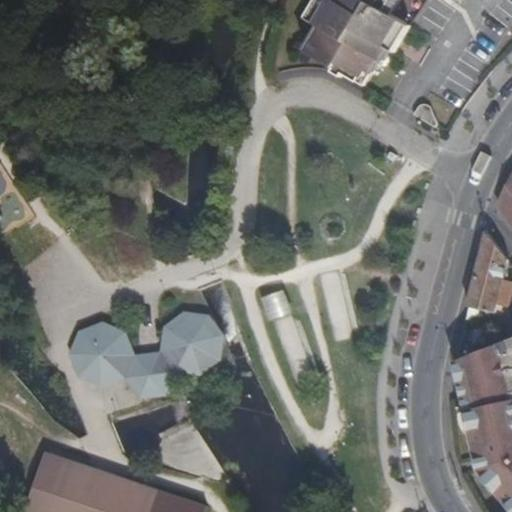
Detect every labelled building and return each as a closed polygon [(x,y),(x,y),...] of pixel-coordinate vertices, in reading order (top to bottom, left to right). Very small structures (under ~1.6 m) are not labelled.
[(405,0),(327,0),(316,19),(322,26),(308,49),(366,84),(382,60),(386,62),(393,50),(410,22),(396,13),(405,0)] [(440,24),(449,10),(433,1),(424,15),(440,24)] [(405,39),(414,25),(410,22),(393,50),(397,52),(405,39)] [(418,109),(414,115),(433,128),(434,128),(436,128),(438,126),(438,123),(432,106),(429,104),(424,104),(421,106),(418,109)] [(225,135),(221,174),(235,175),(238,140),(235,139),(225,135)] [(511,184),(509,190),(499,210),(511,225),(511,184)] [(469,310),(498,317),(510,261),(493,237),(488,235),(470,307),(469,310)] [(294,286),(281,290),(285,306),(299,303),(294,286)] [(122,317),(67,335),(85,391),(130,376),(140,405),(177,393),(173,381),(230,362),(212,308),(157,326),(165,349),(135,358),(122,317)] [(511,341),(463,360),(457,363),(487,473),(511,505),(511,341)] [(31,511),(209,511),(210,510),(49,457),(31,511)]
